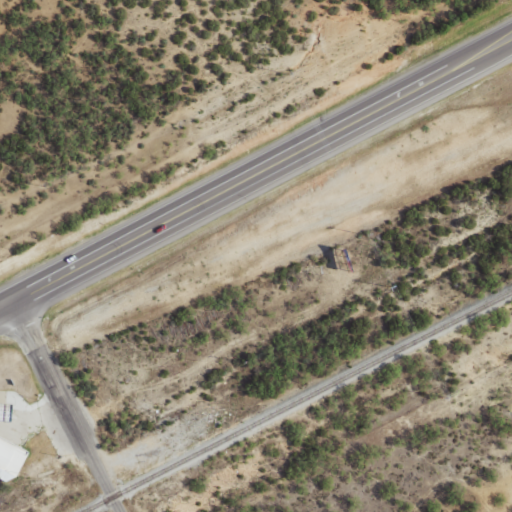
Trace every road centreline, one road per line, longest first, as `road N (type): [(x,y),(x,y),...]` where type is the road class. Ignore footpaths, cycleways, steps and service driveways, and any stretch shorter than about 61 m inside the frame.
road 1 (trunk): [(0,309),(511,49)]
road 2 (residential): [(10,304),(116,511)]
